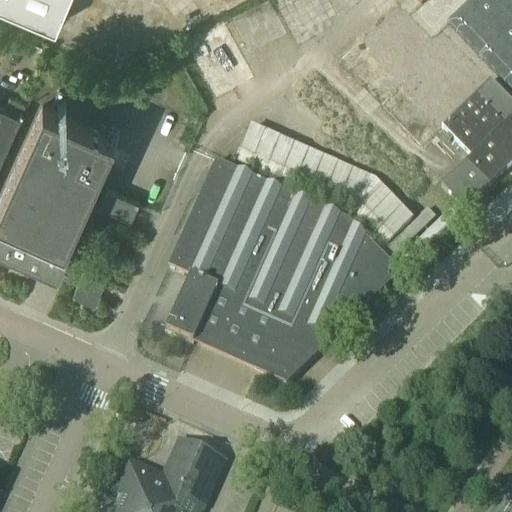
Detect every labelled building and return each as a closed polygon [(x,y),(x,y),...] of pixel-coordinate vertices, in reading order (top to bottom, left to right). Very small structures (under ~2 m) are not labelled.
[(0,0),(0,3),(55,27),(66,0),(0,0)] [(511,0),(472,0),(446,25),(511,93),(511,0)] [(511,106),(490,85),(482,93),(444,132),(470,160),(441,189),(465,213),(511,167),(511,106)] [(0,160),(26,104),(9,96),(4,108),(0,106),(0,160)] [(68,240),(114,138),(43,106),(0,200),(0,248),(57,274),(72,241),(68,240)] [(383,287),(395,275),(399,279),(400,277),(348,224),(216,164),(169,271),(190,280),(165,335),(192,347),(194,342),(257,370),(255,375),(286,388),(355,321),(351,318),(383,287)] [(131,220),(139,203),(107,189),(99,206),(131,220)] [(110,266),(118,246),(108,242),(100,261),(110,266)] [(93,303),(101,285),(103,280),(83,271),(73,293),(93,303)] [(203,511),(224,466),(179,446),(163,483),(128,468),(115,497),(104,492),(97,507),(107,511),(203,511)]
